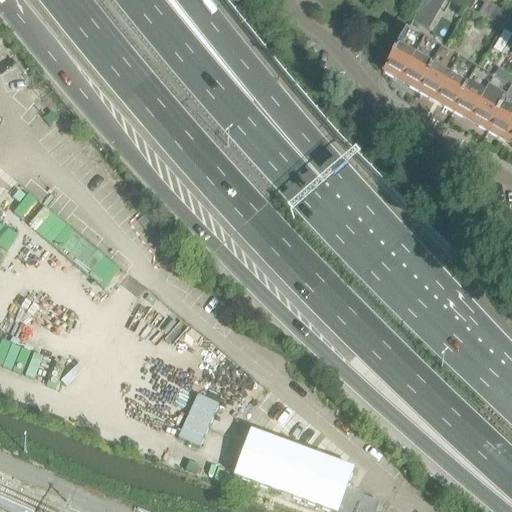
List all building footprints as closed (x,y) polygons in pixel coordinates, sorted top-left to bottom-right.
[(444,0),(428,0),(424,9),(436,16),(444,0)] [(475,3),(470,0),(460,0),(459,3),(471,10),(475,3)] [(485,5),(479,15),(497,25),(502,15),(485,5)] [(511,32),(511,19),(505,15),(500,25),(511,32)] [(511,38),(504,33),(497,44),(511,52),(511,38)] [(421,96),(443,57),(410,38),(387,77),(421,96)] [(478,76),(444,57),(443,57),(421,96),(455,116),(478,76)] [(511,97),(511,96),(478,77),(478,76),(455,116),(490,135),(511,97)] [(511,97),(490,135),(511,147),(511,97)] [(198,397),(178,441),(199,451),(220,407),(198,397)] [(253,433),(235,480),(324,511),(340,511),(356,470),(253,433)]
